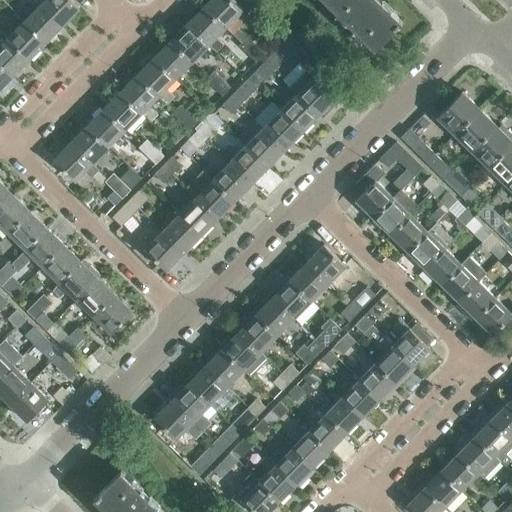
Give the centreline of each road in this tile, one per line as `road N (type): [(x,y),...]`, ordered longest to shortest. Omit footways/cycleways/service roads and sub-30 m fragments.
road 1 (unclassified): [(488,369),(312,201)]
road 2 (unclassified): [(187,316),(19,146)]
road 3 (unclassified): [(312,201),(475,30)]
road 4 (unclassified): [(30,478),(187,316)]
road 5 (unclassified): [(361,483),(488,369)]
road 6 (unclassified): [(187,316),(312,201)]
road 7 (unclassified): [(19,146),(136,30)]
